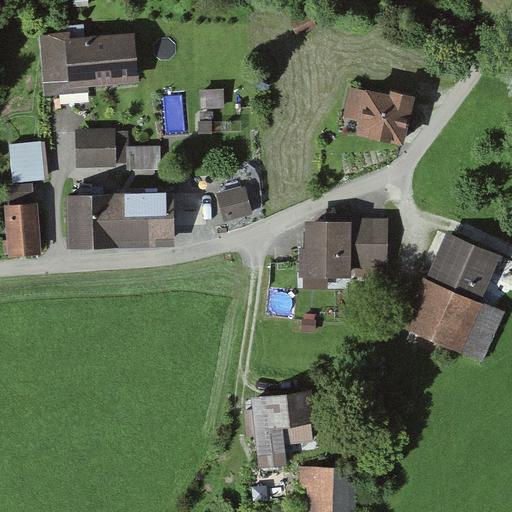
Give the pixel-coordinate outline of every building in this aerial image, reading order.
[(310,15),(290,24),(297,39),(317,29),(310,15)] [(64,36),(38,38),(43,100),(89,96),(89,90),(140,86),(135,37),(64,43),(64,36)] [(390,99),(351,90),(344,119),(360,122),(356,141),(404,152),(416,102),(390,96),(390,99)] [(224,91),(200,93),(201,112),(225,111),(224,91)] [(116,132),(76,132),(77,171),(118,170),(118,166),(127,166),(127,173),(162,172),(161,148),(129,149),(128,134),(116,135),(116,132)] [(42,144),(9,147),(13,185),(46,182),(42,144)] [(5,189),(7,209),(4,209),(7,243),(1,244),(3,261),(40,257),(34,186),(5,189)] [(246,189),(217,197),(225,224),(253,216),(246,189)] [(173,195),(66,199),(68,253),(175,250),(173,195)] [(305,253),(300,253),(299,281),(352,281),(352,269),(389,270),(390,220),(350,220),(350,227),(306,226),(305,253)] [(502,260),(448,236),(427,283),(424,282),(403,330),(412,335),(408,343),(449,361),(452,353),(482,366),(504,317),(481,306),(502,260)] [(313,393),(250,400),(251,411),(244,412),(247,438),(256,438),(259,471),(286,468),(282,431),(317,427),(313,393)] [(355,511),(356,470),(300,470),(300,489),(308,489),(307,511),(355,511)]
